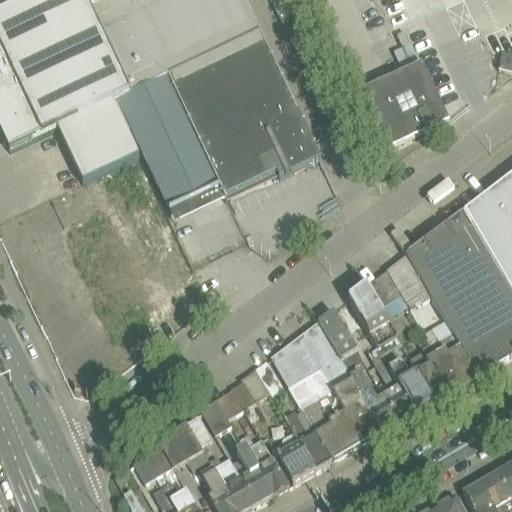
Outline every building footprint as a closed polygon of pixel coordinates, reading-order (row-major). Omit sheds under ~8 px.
[(0,130),(9,150),(7,151),(9,156),(20,151),(35,144),(114,107),(115,109),(118,108),(117,105),(130,99),(82,0),(41,0),(42,1),(0,20),(0,130)] [(242,0),(82,0),(130,99),(168,81),(260,38),(242,0)] [(260,38),(168,81),(226,205),(227,205),(226,202),(277,178),(279,184),(315,167),(316,167),(316,166),(321,164),(299,117),(298,117),(260,38)] [(394,56),(404,78),(422,69),(412,48),(394,56)] [(499,74),(511,76),(511,60),(502,58),(502,59),(499,69),(499,74)] [(436,99),(435,98),(422,69),(404,78),(360,98),(387,156),(449,127),(436,99)] [(117,105),(118,108),(119,107),(170,216),(219,192),(226,206),(226,205),(168,81),(130,99),(117,105)] [(114,107),(58,134),(83,188),(103,179),(139,162),(115,109),(114,107)] [(0,159),(0,188),(10,184),(0,159)] [(429,299),(454,341),(478,383),(511,363),(511,180),(472,211),(407,260),(429,299)] [(456,222),(464,216),(458,207),(449,214),(456,222)] [(101,359),(152,337),(95,208),(53,226),(105,345),(96,348),(101,359)] [(189,253),(198,249),(190,230),(181,234),(189,253)] [(407,260),(387,275),(402,301),(409,312),(429,299),(407,260)] [(381,313),(402,301),(387,275),(368,290),(381,313)] [(368,290),(349,305),(364,331),(377,355),(397,343),(380,314),(381,313),(368,290)] [(206,299),(208,301),(213,308),(222,301),(215,292),(206,299)] [(334,316),(319,327),(341,366),(347,374),(363,365),(334,316)] [(318,443),(332,468),(333,469),(334,467),(381,439),(381,440),(385,438),(380,430),(378,431),(375,426),(376,425),(351,383),(341,366),(319,327),(271,364),(301,415),(336,395),(347,415),(332,424),(334,428),(315,439),(318,443)] [(457,396),(478,383),(454,341),(441,349),(433,335),(425,340),(426,343),(438,363),(457,396)] [(410,364),(419,380),(435,408),(457,396),(438,363),(426,343),(418,348),(423,357),(410,364)] [(391,354),(381,360),(415,420),(416,420),(435,408),(419,380),(410,386),(391,354)] [(416,420),(415,420),(381,360),(377,355),(369,360),(392,399),(385,403),(400,429),(414,420),(415,421),(416,420)] [(286,395),(267,367),(255,375),(259,383),(270,399),(272,403),(286,395)] [(240,385),(242,388),(243,388),(255,408),(270,399),(259,383),(255,375),(240,385)] [(385,438),(400,429),(385,403),(384,401),(377,405),(361,377),(351,383),(376,425),(375,426),(378,431),(380,430),(385,438)] [(242,388),(231,394),(244,415),(255,408),(243,388),(242,388)] [(232,396),(217,405),(228,425),(244,415),(231,394),(231,395),(232,396)] [(228,426),(228,425),(217,405),(200,416),(216,441),(232,431),(228,426)] [(284,422),(293,438),(300,449),(309,465),(310,464),(314,470),(311,471),(315,478),(332,468),(318,443),(315,439),(302,416),(298,419),(296,415),(284,422)] [(198,421),(187,427),(200,451),(212,444),(198,421)] [(187,427),(158,448),(161,453),(173,474),(186,467),(191,477),(209,467),(202,457),(199,452),(200,451),(187,427)] [(293,491),(315,478),(311,471),(314,470),(310,464),(309,465),(300,449),(293,438),(284,443),(283,450),(272,456),(293,491)] [(273,503),(290,493),(261,445),(253,449),(248,440),(240,445),(245,454),(273,502),(273,503)] [(161,453),(144,463),(157,484),(173,475),(173,474),(161,453)] [(233,469),(236,474),(257,511),(273,502),(245,454),(238,459),(241,464),(233,469)] [(146,491),(157,484),(144,463),(133,469),(134,470),(146,491)] [(210,469),(215,476),(235,511),(255,511),(257,511),(236,474),(233,469),(231,466),(223,471),(219,464),(210,469)] [(511,469),(496,479),(510,504),(511,502),(511,469)] [(235,511),(215,476),(201,484),(212,502),(209,504),(213,511),(235,511)] [(496,479),(479,488),(493,511),(511,511),(511,506),(510,504),(496,479)] [(172,488),(162,494),(172,511),(195,511),(187,498),(180,502),(172,488)] [(470,511),(493,511),(479,488),(463,498),(470,511)] [(172,511),(162,494),(153,499),(159,511),(172,511)] [(141,511),(132,495),(123,500),(130,511),(141,511)] [(461,511),(456,502),(438,511),(461,511)]
